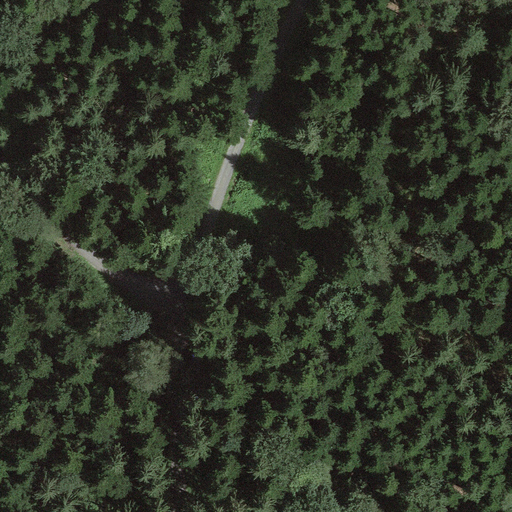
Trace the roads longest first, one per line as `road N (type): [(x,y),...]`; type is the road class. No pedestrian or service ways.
road 1 (track): [(301,0),(220,174),(193,260),(181,318),(176,511)]
road 2 (track): [(0,162),(53,217),(181,318)]
